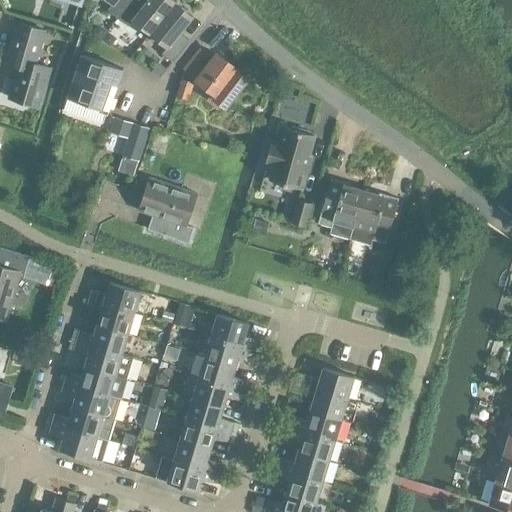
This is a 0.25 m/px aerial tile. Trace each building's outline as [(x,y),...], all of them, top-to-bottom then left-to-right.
[(67,7),(67,4),(53,0),(44,0),(39,19),(61,26),(67,7)] [(107,9),(117,17),(130,0),(108,0),(112,3),(107,9)] [(146,0),(144,3),(139,0),(130,0),(117,17),(128,26),(133,19),(149,33),(175,1),(173,0),(146,0)] [(193,16),(175,1),(149,33),(167,47),(162,53),(172,61),(189,40),(179,32),(193,16)] [(51,68),(36,63),(45,30),(18,22),(6,63),(18,66),(9,97),(38,106),(45,81),(47,81),(51,68)] [(99,24),(92,32),(101,39),(107,31),(99,24)] [(109,31),(102,40),(110,47),(117,38),(109,31)] [(200,47),(184,67),(194,75),(209,55),(200,47)] [(215,97),(226,106),(247,79),(236,71),(238,69),(235,66),(236,65),(228,59),(227,60),(217,53),(197,79),(217,94),(215,97)] [(108,110),(122,69),(82,55),(67,96),(108,110)] [(159,62),(153,70),(160,76),(167,68),(159,62)] [(193,82),(181,79),(177,94),(189,97),(193,82)] [(148,128),(133,123),(123,155),(138,160),(148,128)] [(302,189),(307,169),(305,169),(314,135),(309,133),(310,131),(291,126),(290,128),(285,127),(281,143),(271,141),(265,164),(274,166),(270,180),(302,189)] [(148,228),(148,229),(188,243),(194,228),(186,225),(197,194),(150,178),(139,210),(161,218),(157,231),(148,228)] [(329,232),(350,238),(364,190),(343,183),(343,184),(331,181),(332,178),(331,178),(318,222),(331,226),(329,232)] [(385,196),(364,190),(350,238),(370,244),(371,238),(385,242),(398,197),(397,197),(396,200),(385,196)] [(312,203),(298,199),(292,223),(305,226),(312,203)] [(255,218),(253,230),(267,233),(269,222),(255,218)] [(23,278),(29,256),(0,247),(0,318),(4,319),(17,277),(23,278)] [(54,263),(47,286),(58,289),(65,267),(54,263)] [(379,264),(375,279),(387,282),(391,267),(379,264)] [(92,289),(90,299),(134,313),(141,291),(110,282),(106,294),(92,289)] [(134,313),(90,299),(87,309),(100,313),(97,324),(128,333),(134,313)] [(180,304),(174,324),(190,328),(192,322),(195,309),(180,304)] [(164,311),(162,319),(173,322),(175,315),(164,311)] [(217,314),(211,336),(256,349),(259,339),(245,335),(248,323),(217,314)] [(128,333),(97,324),(94,335),(80,331),(77,341),(122,354),(128,333)] [(253,359),(256,349),(211,336),(205,356),(236,366),(239,355),(253,359)] [(259,339),(256,349),(261,351),(264,341),(259,339)] [(134,357),(122,354),(77,341),(74,350),(88,355),(85,365),(127,378),(134,357)] [(256,349),(253,359),(258,360),(261,351),(256,349)] [(22,350),(17,363),(32,368),(36,355),(22,350)] [(232,376),(236,366),(205,356),(198,377),(243,390),(246,381),(232,376)] [(68,372),(65,382),(121,399),(127,378),(85,365),(81,376),(68,372)] [(306,375),(303,385),(348,398),(354,376),(323,367),(320,379),(306,375)] [(166,368),(158,377),(166,383),(173,374),(166,368)] [(300,373),(297,383),(303,385),(306,375),(300,373)] [(240,400),(243,390),(198,377),(192,398),(223,407),(227,396),(240,400)] [(246,381),(243,390),(249,392),(251,382),(246,381)] [(121,399),(65,382),(62,392),(76,396),(72,407),(115,420),(121,399)] [(12,387),(0,383),(0,414),(4,415),(12,387)] [(297,383),(294,393),(300,394),(303,385),(297,383)] [(342,419),(348,398),(303,385),(300,394),(314,399),(311,409),(342,419)] [(154,387),(149,406),(162,410),(167,390),(154,387)] [(243,390),(240,400),(246,402),(249,392),(243,390)] [(220,418),(223,407),(192,398),(186,418),(231,432),(234,422),(220,418)] [(115,420),(72,407),(69,418),(55,414),(52,423),(109,440),(115,420)] [(149,408),(143,427),(155,430),(161,411),(149,408)] [(342,419),(311,409),(307,420),(294,416),(291,426),(335,439),(342,419)] [(288,414),(285,424),(291,426),(294,416),(288,414)] [(228,441),(231,432),(186,418),(180,439),(211,448),(214,437),(228,441)] [(234,422),(231,432),(236,433),(239,423),(234,422)] [(109,440),(52,423),(49,433),(63,437),(60,449),(79,455),(102,462),(109,440)] [(285,424),(282,434),(288,436),(291,426),(285,424)] [(335,439),(291,426),(288,436),(302,440),(298,451),(329,460),(335,439)] [(231,432),(228,441),(233,443),(236,433),(231,432)] [(125,433),(123,443),(135,447),(138,436),(125,433)] [(511,438),(508,437),(501,459),(511,462),(511,438)] [(208,459),(211,448),(180,439),(174,460),(219,473),(221,463),(208,459)] [(136,448),(134,454),(144,457),(146,451),(136,448)] [(323,481),(329,460),(298,451),(295,462),(281,458),(278,467),(323,481)] [(219,473),(174,460),(162,456),(156,478),(198,491),(202,479),(216,483),(219,473)] [(275,456),(272,466),(278,467),(281,458),(275,456)] [(511,462),(501,459),(495,481),(511,486),(511,462)] [(272,466),(269,475),(275,477),(278,467),(272,466)] [(317,502),(323,481),(278,467),(275,477),(289,481),(286,492),(317,502)] [(219,473),(216,483),(221,484),(224,475),(219,473)] [(511,486),(495,481),(488,504),(511,511),(511,486)] [(276,511),(313,511),(317,502),(286,492),(283,503),(269,499),(266,509),(276,511)] [(68,496),(66,501),(76,504),(77,498),(68,496)] [(263,497),(260,507),(266,509),(269,499),(263,497)] [(62,511),(66,501),(56,498),(52,511),(41,508),(40,511),(62,511)] [(73,511),(76,504),(66,501),(62,511),(73,511)]
